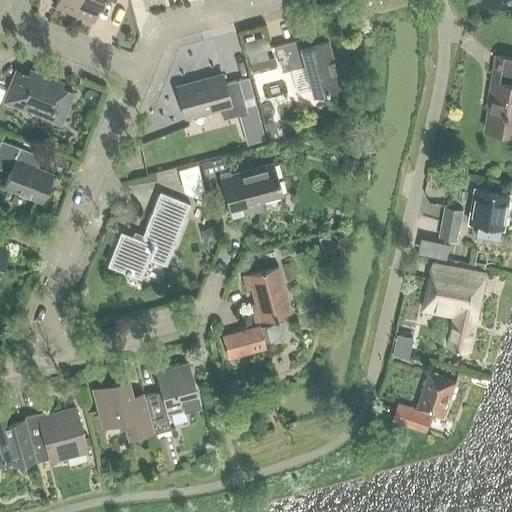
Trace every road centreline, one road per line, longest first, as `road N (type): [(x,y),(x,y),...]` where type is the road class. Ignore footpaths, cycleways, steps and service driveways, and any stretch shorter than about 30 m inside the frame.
road 1 (residential): [(371,374),(440,81),(438,0)]
road 2 (residential): [(54,357),(44,321),(67,242),(140,77)]
road 3 (residential): [(54,357),(201,317),(212,287)]
road 4 (residential): [(140,77),(164,32),(280,0)]
road 5 (residential): [(140,77),(4,23),(13,0)]
